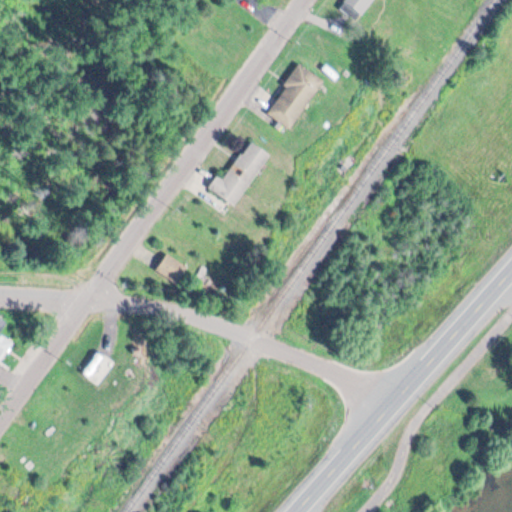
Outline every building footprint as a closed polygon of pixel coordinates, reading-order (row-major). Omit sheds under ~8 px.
[(347,0),(341,10),(360,22),(373,0),(347,0)] [(325,81),(301,64),(267,113),(291,130),(325,81)] [(271,155),(250,141),(224,180),(218,176),(209,189),(235,208),(271,155)] [(177,286),(189,270),(168,255),(156,271),(177,286)] [(0,334),(0,360),(1,361),(14,344),(0,334)]
